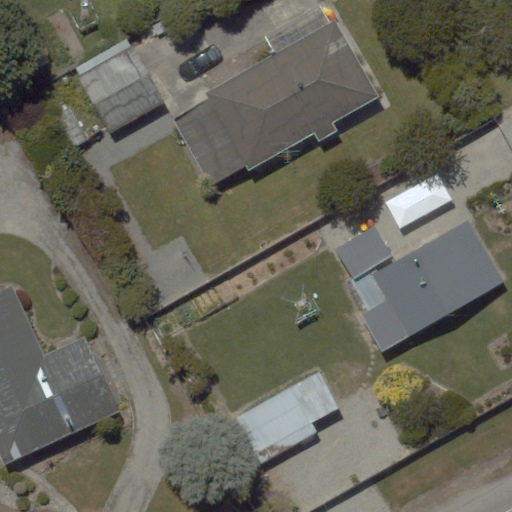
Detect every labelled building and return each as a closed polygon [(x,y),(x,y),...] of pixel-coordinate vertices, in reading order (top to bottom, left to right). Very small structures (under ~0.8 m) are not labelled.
[(62,0),(64,3),(69,0),(130,0),(141,19),(175,0),(62,0)] [(242,188),(278,170),(273,160),(295,148),(301,160),(339,140),(333,129),(375,108),(336,31),(204,98),(209,108),(174,126),(207,193),(237,178),(242,188)] [(129,47),(70,80),(106,143),(165,110),(129,47)] [(62,160),(87,148),(71,115),(49,126),(34,95),(0,111),(0,119),(34,188),(68,171),(62,160)] [(350,292),(384,361),(492,308),(454,232),(397,260),(379,225),(330,250),(350,292)] [(40,361),(12,300),(0,305),(0,468),(1,472),(114,421),(79,343),(40,361)] [(291,388),(234,421),(261,469),(318,436),(291,388)] [(246,511),(227,466),(170,490),(179,511),(246,511)]
